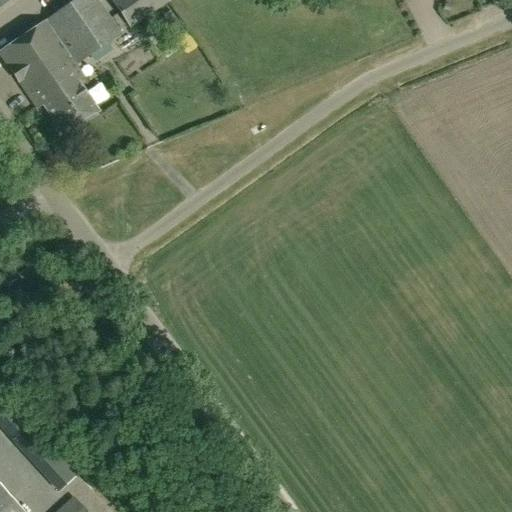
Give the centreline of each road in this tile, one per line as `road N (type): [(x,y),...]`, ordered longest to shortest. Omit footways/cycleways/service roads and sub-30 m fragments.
road 1 (unclassified): [(101,266),(358,86),(511,20)]
road 2 (unclassified): [(281,511),(101,266)]
